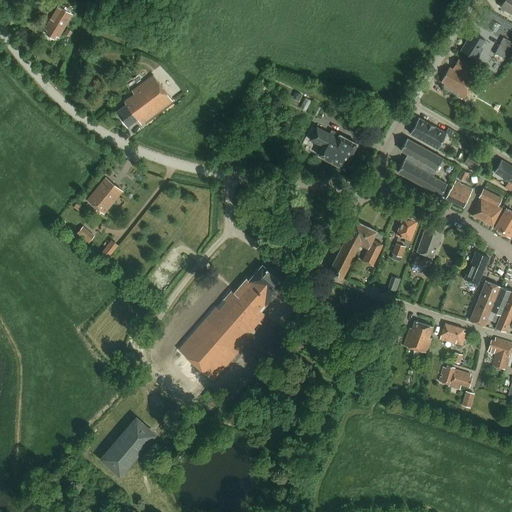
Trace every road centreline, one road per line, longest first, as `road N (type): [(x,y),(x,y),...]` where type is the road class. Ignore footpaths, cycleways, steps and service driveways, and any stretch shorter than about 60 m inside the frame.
road 1 (unclassified): [(231,176),(109,137),(40,82),(0,30)]
road 2 (residential): [(511,339),(319,274)]
road 3 (residential): [(319,274),(231,228),(231,176)]
road 4 (residential): [(398,129),(484,178),(461,220)]
road 5 (unclassified): [(365,189),(231,176)]
